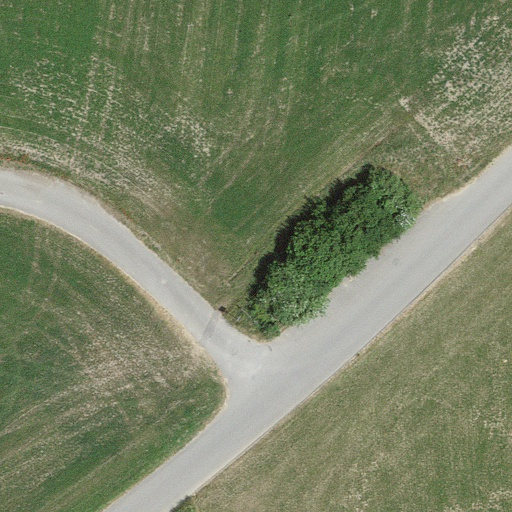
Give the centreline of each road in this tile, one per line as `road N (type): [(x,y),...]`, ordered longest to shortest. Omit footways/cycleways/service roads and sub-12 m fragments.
road 1 (unclassified): [(511,177),(389,300),(124,511)]
road 2 (track): [(0,183),(73,203),(130,247),(274,392)]
